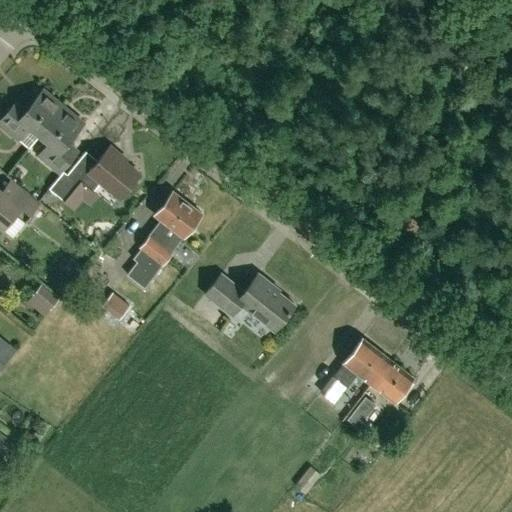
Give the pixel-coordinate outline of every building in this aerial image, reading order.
[(0,122),(29,147),(63,105),(43,88),(27,109),(17,100),(0,120),(0,122)] [(84,121),(63,105),(29,147),(40,134),(49,142),(38,155),(59,173),(77,150),(67,142),(84,121)] [(86,150),(67,173),(63,170),(49,187),(65,200),(81,180),(93,190),(101,181),(119,197),(139,173),(119,156),(121,153),(110,143),(97,159),(86,150)] [(0,225),(4,228),(16,214),(25,221),(41,202),(11,178),(1,189),(0,188),(0,225)] [(127,273),(144,286),(202,212),(174,190),(155,213),(162,218),(140,246),(141,247),(133,257),(137,260),(127,273)] [(231,314),(240,303),(274,329),(294,303),(273,286),(274,285),(258,272),(244,291),(221,273),(204,293),(231,314)] [(130,304),(113,290),(101,305),(119,318),(130,304)] [(357,373),(368,382),(371,384),(390,358),(362,336),(337,368),(325,359),(307,381),(310,384),(287,414),(310,433),(357,373)] [(413,376),(390,358),(371,384),(394,401),(413,376)] [(356,409),(370,419),(378,410),(364,399),(356,409)] [(328,452),(342,435),(334,428),(320,445),(328,452)]
